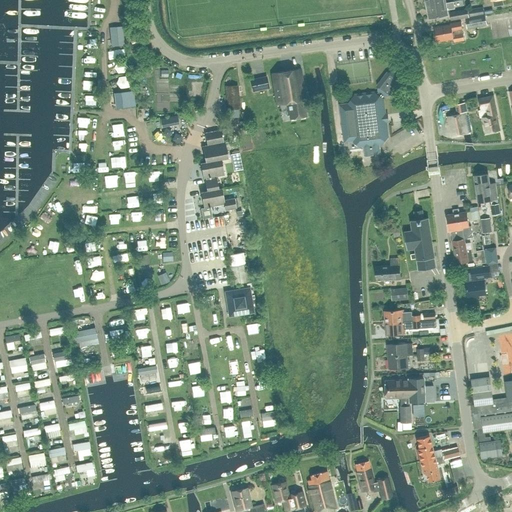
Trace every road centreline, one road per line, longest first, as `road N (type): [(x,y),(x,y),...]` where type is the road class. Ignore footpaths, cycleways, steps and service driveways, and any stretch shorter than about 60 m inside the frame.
road 1 (unclassified): [(411,55),(371,39),(184,61),(155,40),(145,0)]
road 2 (unclassified): [(452,329),(431,151)]
road 3 (unclassified): [(487,490),(473,461),(452,329)]
